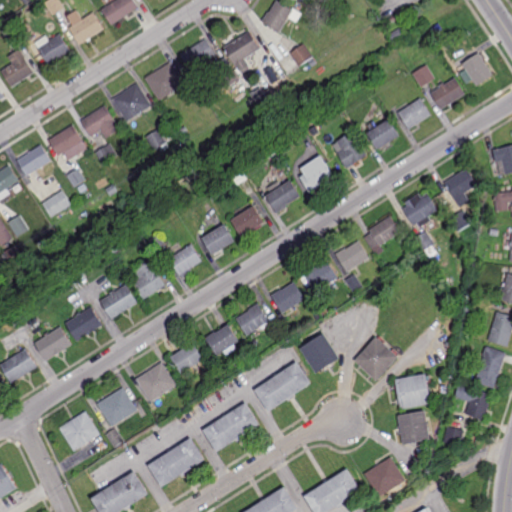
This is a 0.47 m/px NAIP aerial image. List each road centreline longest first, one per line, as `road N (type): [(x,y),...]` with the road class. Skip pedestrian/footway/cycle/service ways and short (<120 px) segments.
road 1 (residential): [(0,430),(511,102)]
road 2 (tertiary): [(487,0),(511,37),(506,511)]
road 3 (residential): [(211,0),(0,136)]
road 4 (residential): [(186,511),(342,418)]
